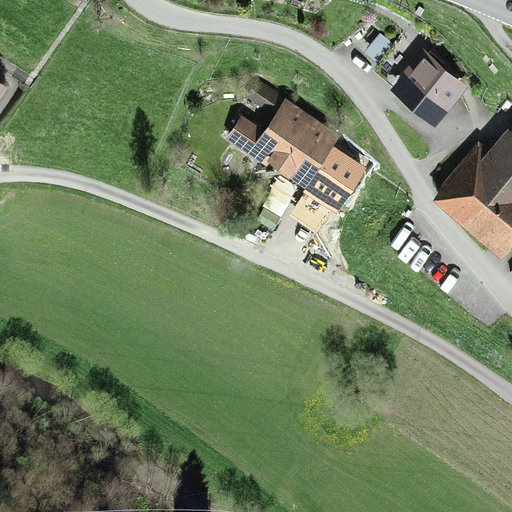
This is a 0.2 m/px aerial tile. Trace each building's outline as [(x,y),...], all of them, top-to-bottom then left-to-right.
[(377,64),(434,112),(457,85),(439,69),(444,63),(431,52),(426,57),(400,36),(377,64)] [(281,93),(257,77),(245,95),(269,111),(281,93)] [(339,133),(285,96),(264,128),(242,113),(226,137),(266,164),(270,159),(305,183),(339,133)] [(511,135),(503,146),(510,153),(493,171),(480,158),(476,163),(473,160),(449,187),(447,204),(503,256),(510,248),(499,238),(511,224),(511,188),(511,187),(511,185),(511,135)] [(357,171),(329,153),(312,178),(339,197),(357,171)]
